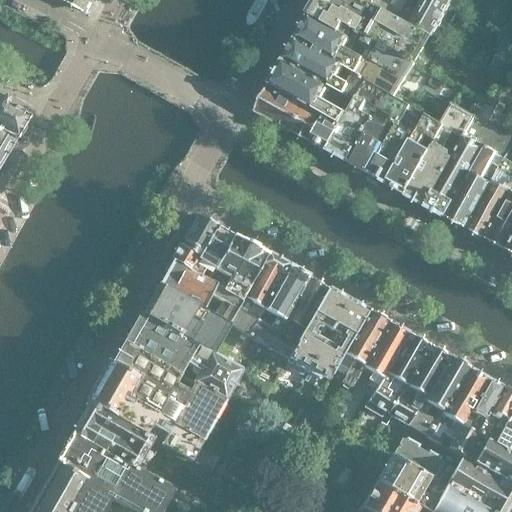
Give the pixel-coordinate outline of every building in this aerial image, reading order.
[(96,7),(99,0),(69,0),(68,3),(87,14),(92,4),(96,7)] [(428,37),(363,0),(321,0),(311,18),(354,42),(368,51),(374,41),(413,63),(421,68),(424,62),(416,58),(428,37)] [(429,38),(450,1),(448,0),(423,0),(419,8),(405,0),(396,0),(390,10),(377,2),(378,0),(363,0),(428,37),(429,38)] [(374,41),(368,51),(362,62),(357,59),(355,63),(345,57),(354,42),(311,18),(285,62),(329,88),(355,103),(367,82),(388,94),(394,97),(413,63),(374,41)] [(499,78),(511,54),(511,36),(508,34),(487,71),(499,78)] [(321,101),(329,88),(285,62),(271,87),(270,88),(307,109),(325,119),(341,128),(348,116),(321,101)] [(349,163),(373,121),(362,114),(368,104),(379,110),(388,94),(367,82),(355,103),(348,116),(341,128),(328,151),(349,163)] [(293,132),(307,109),(270,88),(256,111),(293,132)] [(427,117),(394,97),(388,94),(379,110),(373,121),(349,163),(370,175),(388,186),(427,117)] [(447,218),(487,149),(506,160),(511,151),(511,149),(511,132),(508,140),(485,127),(492,115),(484,111),(487,106),(484,104),(476,118),(465,136),(466,137),(427,206),(447,218)] [(427,206),(466,137),(465,136),(476,118),(453,105),(442,124),(447,126),(437,144),(430,155),(407,196),(406,196),(426,207),(427,206)] [(0,165),(3,161),(26,122),(0,106),(0,165)] [(311,142),(325,119),(307,109),(293,132),(311,142)] [(407,196),(430,155),(420,149),(426,138),(437,144),(447,126),(442,124),(441,125),(427,117),(388,186),(407,196)] [(328,151),(341,128),(325,119),(311,142),(328,151)] [(467,229),(491,186),(482,181),(492,163),(501,169),(506,160),(487,149),(447,218),(467,229)] [(487,240),(511,195),(511,163),(506,160),(501,169),(497,176),(509,183),(505,190),(493,183),(491,186),(467,229),(487,240)] [(507,251),(511,242),(511,195),(487,240),(507,251)] [(198,259),(215,229),(197,218),(180,248),(198,259)] [(190,273),(206,282),(231,238),(215,229),(198,259),(190,273)] [(240,302),(266,257),(231,238),(206,282),(240,302)] [(190,273),(198,259),(180,248),(176,246),(172,252),(176,254),(172,263),(190,273)] [(263,310),(286,269),(266,257),(240,302),(227,325),(247,337),(256,322),(243,314),(250,302),(263,310)] [(141,315),(231,366),(247,337),(227,325),(240,302),(206,282),(190,273),(172,263),(171,262),(158,286),(154,284),(149,292),(154,294),(141,315)] [(268,349),(307,280),(309,276),(304,273),(302,277),(286,269),(263,310),(275,317),(267,329),(256,322),(247,337),(268,349)] [(303,330),(326,291),(307,280),(268,349),(287,359),(295,345),(285,339),(293,324),(303,330)] [(307,370),(346,302),(326,291),(303,330),(295,345),(287,359),(295,364),(296,363),(307,370)] [(337,365),(366,314),(346,302),(307,370),(318,376),(318,377),(327,382),(337,365)] [(356,378),(386,325),(388,321),(381,317),(379,321),(366,314),(337,365),(348,371),(340,384),(349,389),(356,378)] [(231,366),(141,315),(124,345),(178,376),(182,369),(195,376),(190,383),(192,384),(221,401),(239,371),(231,366)] [(375,389),(406,337),(386,325),(356,378),(375,389)] [(405,387),(427,349),(406,337),(375,389),(368,403),(383,412),(377,423),(380,425),(396,397),(385,391),(392,379),(405,387)] [(112,365),(140,381),(128,401),(198,441),(221,401),(192,384),(188,392),(173,384),(176,380),(181,383),(183,379),(178,376),(124,345),(112,365)] [(407,428),(446,360),(427,349),(405,387),(398,398),(396,397),(380,425),(384,427),(385,424),(397,431),(395,434),(402,438),(407,428)] [(440,415),(465,371),(446,360),(407,428),(426,439),(436,422),(440,415)] [(198,441),(128,401),(140,381),(112,365),(89,405),(150,439),(150,440),(187,461),(198,441)] [(459,427),(485,382),(465,371),(440,415),(453,423),(449,429),(436,422),(426,439),(426,440),(437,446),(443,436),(451,441),(459,427)] [(485,415),(499,389),(485,382),(459,427),(473,436),(479,424),(485,415)] [(506,421),(511,410),(511,396),(499,389),(485,415),(495,420),(497,416),(506,421)] [(335,415),(315,403),(309,412),(330,424),(335,415)] [(150,439),(89,405),(71,437),(132,472),(132,471),(150,440),(150,439)] [(511,410),(506,421),(497,416),(495,420),(485,415),(479,424),(489,430),(500,432),(500,431),(511,437),(511,410)] [(511,437),(500,431),(500,432),(489,430),(479,424),(473,436),(511,457),(511,437)] [(511,457),(473,436),(459,427),(451,441),(446,450),(460,458),(511,487),(511,457)] [(270,482),(293,442),(281,435),(258,475),(261,477),(270,482)] [(103,511),(112,498),(136,511),(160,511),(171,493),(132,471),(132,472),(71,437),(56,465),(55,467),(54,467),(28,511),(103,511)] [(393,451),(372,439),(368,446),(389,458),(393,451)] [(511,487),(460,458),(453,470),(449,468),(448,469),(436,461),(440,454),(431,449),(427,456),(419,452),(423,445),(415,440),(411,447),(400,441),(394,451),(393,451),(389,458),(434,484),(435,483),(485,511),(502,511),(511,495),(511,487)] [(485,511),(435,483),(434,484),(389,458),(374,483),(425,511),(485,511)] [(261,477),(258,475),(255,473),(251,480),(257,484),(261,477)] [(425,511),(374,483),(361,475),(356,483),(369,491),(359,509),(365,511),(425,511)] [(258,502),(270,482),(261,477),(257,484),(251,480),(244,494),(250,498),(258,502)] [(252,511),(258,502),(250,498),(242,511),(252,511)]
